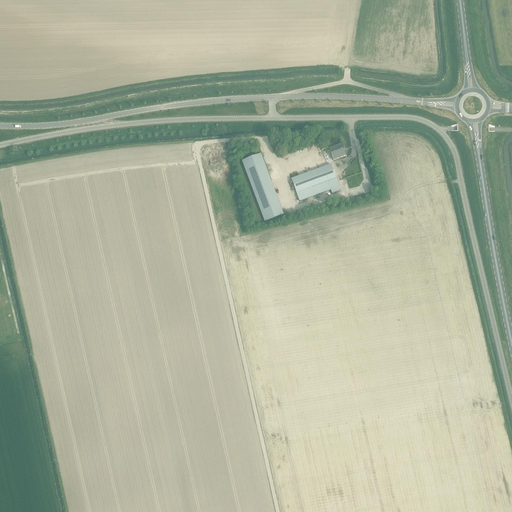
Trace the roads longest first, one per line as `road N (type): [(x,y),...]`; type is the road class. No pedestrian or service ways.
road 1 (unclassified): [(0,145),(218,118),(402,116),(438,129)]
road 2 (track): [(277,511),(197,154),(199,144),(260,137)]
road 3 (tertiary): [(422,102),(243,97),(0,125)]
road 4 (track): [(67,511),(0,207)]
road 5 (unclassified): [(511,402),(455,154),(438,129)]
road 6 (track): [(0,167),(199,144)]
road 7 (primary): [(511,344),(478,153)]
